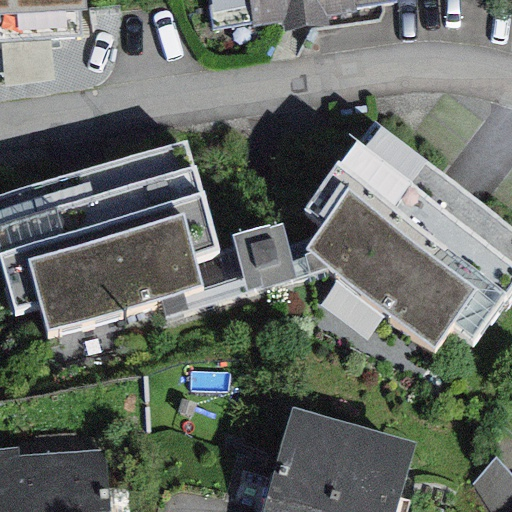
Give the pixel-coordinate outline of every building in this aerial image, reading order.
[(0,0),(0,14),(81,9),(80,0),(0,0)] [(388,0),(213,0),(218,29),(389,5),(388,0)] [(511,241),(511,224),(376,117),(301,240),(439,343),(511,241)] [(193,135),(9,183),(52,321),(232,275),(193,135)] [(99,511),(88,404),(0,400),(0,511),(99,511)] [(397,511),(416,439),(284,406),(257,511),(397,511)]
